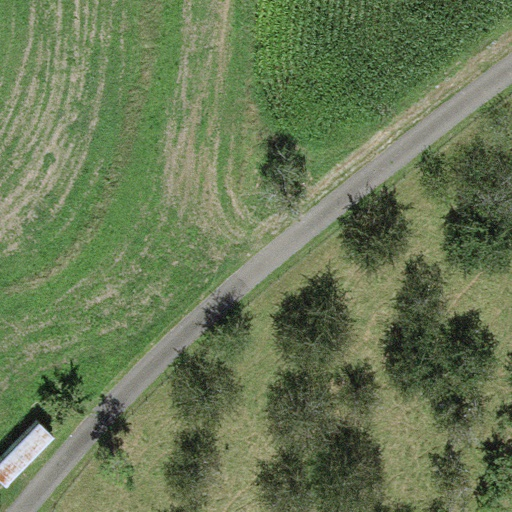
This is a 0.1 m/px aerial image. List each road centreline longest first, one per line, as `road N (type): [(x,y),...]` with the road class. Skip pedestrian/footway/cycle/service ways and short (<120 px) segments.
road 1 (track): [(511,75),(290,235),(18,511)]
road 2 (track): [(239,0),(234,34),(249,146),(290,235)]
